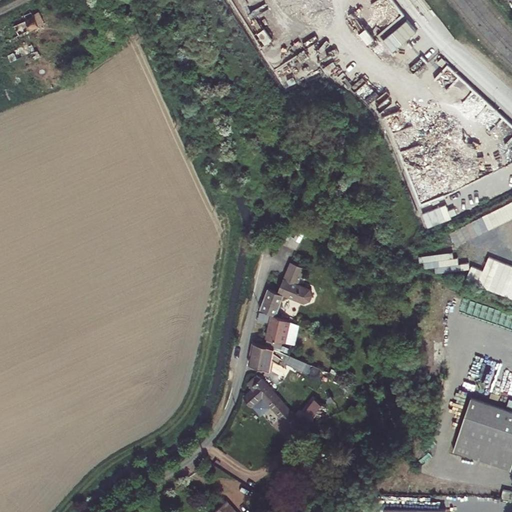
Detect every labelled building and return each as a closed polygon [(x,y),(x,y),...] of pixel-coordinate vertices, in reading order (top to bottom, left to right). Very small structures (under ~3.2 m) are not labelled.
[(417,30),(407,19),(385,39),(394,49),(417,30)] [(273,314),(277,315),(285,294),(305,302),(311,300),(313,294),(310,288),(298,283),(305,267),(291,261),(278,291),(269,288),(261,309),(273,314)] [(286,342),(291,320),(277,315),(273,314),(268,338),(286,342)] [(275,348),(255,342),(250,364),(271,370),(274,354),(279,356),(329,379),(332,373),(275,348)] [(268,372),(264,376),(274,388),(278,384),(268,372)] [(249,383),(254,388),(244,396),(252,406),(263,396),(296,433),(304,426),(273,389),(262,377),(259,374),(249,383)] [(273,389),(274,388),(264,376),(262,377),(273,389)] [(454,450),(511,469),(511,467),(511,410),(472,397),(454,450)] [(315,398),(304,413),(313,419),(324,404),(315,398)] [(501,498),(511,500),(511,498),(511,490),(503,489),(502,496),(501,498)] [(215,511),(237,511),(228,501),(215,511)]
